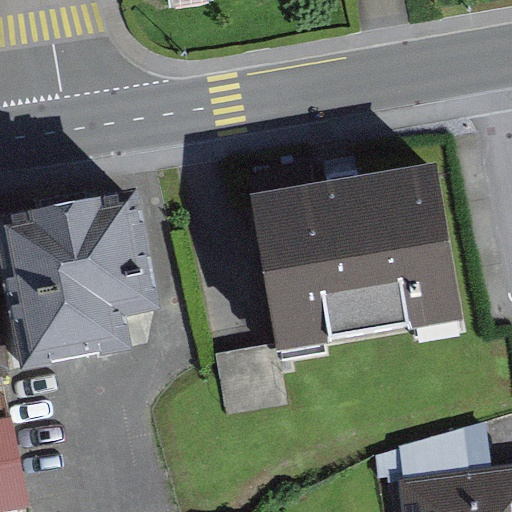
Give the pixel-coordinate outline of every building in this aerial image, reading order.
[(343,181),(253,197),(278,346),(280,352),(466,320),(439,165),(343,181)] [(170,342),(140,190),(2,217),(31,369),(170,342)] [(0,287),(0,369),(15,367),(0,287)] [(245,352),(216,357),(226,415),(288,405),(278,346),(245,352)] [(17,415),(0,417),(0,511),(22,511),(25,511),(35,511),(17,415)] [(511,511),(511,462),(408,474),(412,511),(511,511)]
